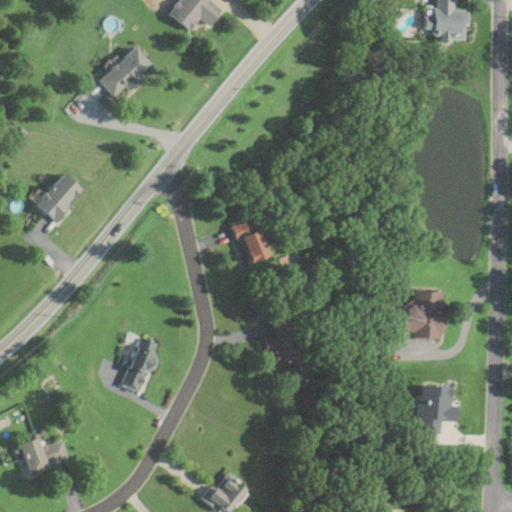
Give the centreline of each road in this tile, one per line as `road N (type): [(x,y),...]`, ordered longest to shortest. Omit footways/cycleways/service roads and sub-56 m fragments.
road 1 (residential): [(489,511),(498,0)]
road 2 (secondary): [(0,350),(96,251),(305,0)]
road 3 (residential): [(89,511),(132,484),(206,343),(207,318),(167,163)]
